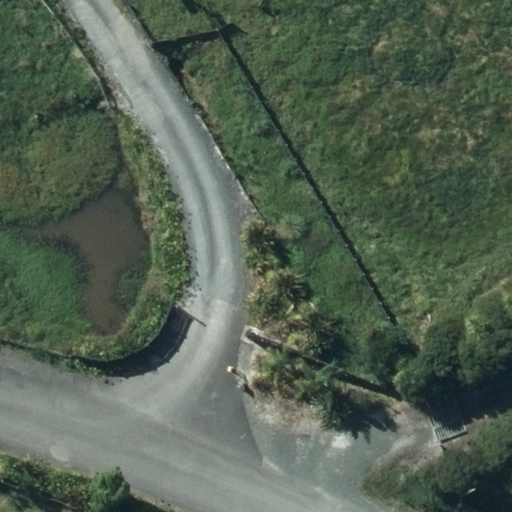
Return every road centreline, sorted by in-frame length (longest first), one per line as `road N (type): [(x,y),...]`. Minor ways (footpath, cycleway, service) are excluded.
road 1 (track): [(150,462),(216,300),(193,164),(98,0)]
road 2 (track): [(250,496),(511,406)]
road 3 (unclassified): [(0,411),(250,496)]
